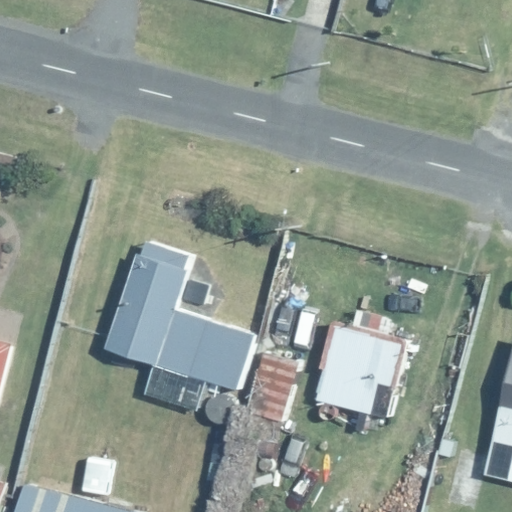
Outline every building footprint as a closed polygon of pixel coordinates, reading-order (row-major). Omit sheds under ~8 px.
[(110,344),(111,344),(158,359),(148,392),(217,414),(227,381),(246,387),(263,332),(204,313),(214,281),(200,277),(207,255),(144,235),(110,344)] [(333,318),(333,323),(326,415),(344,416),(344,411),(396,415),(398,399),(408,400),(413,325),(333,318)] [(0,404),(4,406),(22,335),(0,329),(0,404)] [(511,480),(511,349),(511,350),(491,477),(511,480)] [(121,444),(94,439),(85,484),(111,490),(121,444)] [(0,511),(2,511),(12,476),(0,472),(0,511)] [(150,511),(151,508),(29,481),(26,481),(19,511),(150,511)]
